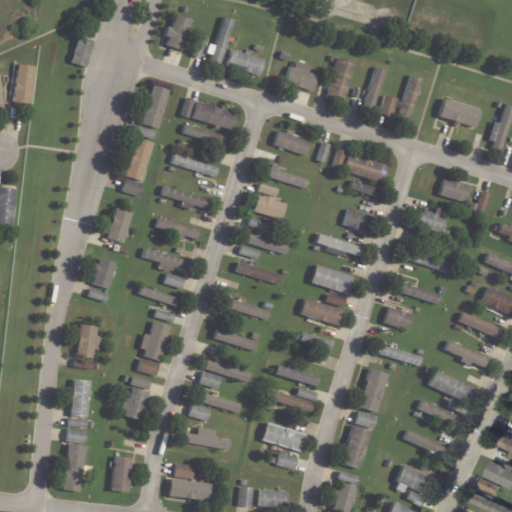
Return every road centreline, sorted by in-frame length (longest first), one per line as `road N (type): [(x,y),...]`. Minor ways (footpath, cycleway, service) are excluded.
road 1 (residential): [(153,511),(161,442),(261,102)]
road 2 (residential): [(109,52),(511,178)]
road 3 (residential): [(313,511),(315,478),(413,149)]
road 4 (residential): [(36,511),(56,317),(91,157)]
road 5 (residential): [(91,157),(115,120),(154,0)]
road 6 (residential): [(511,360),(444,511)]
road 7 (residential): [(127,0),(93,117),(91,157)]
